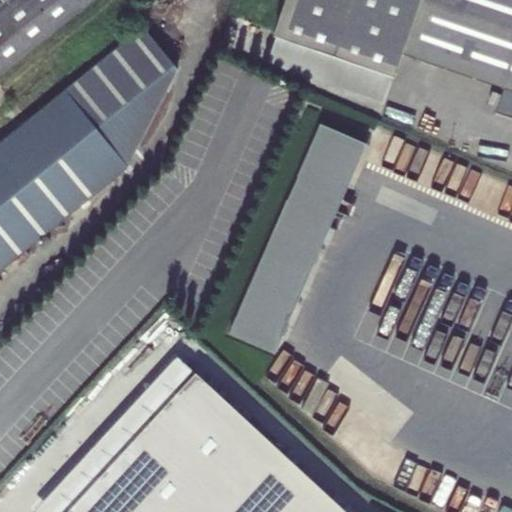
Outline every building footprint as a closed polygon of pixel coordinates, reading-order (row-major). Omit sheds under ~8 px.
[(0,0),(0,77),(94,0),(0,0)] [(511,0),(287,0),(267,62),(381,101),(401,53),(504,88),(496,112),(511,117),(511,0)] [(143,28),(0,142),(0,270),(127,167),(178,71),(143,28)] [(365,144),(320,124),(228,332),(274,353),(365,144)] [(177,356),(33,510),(35,511),(65,511),(195,372),(177,356)] [(346,511),(195,372),(65,511),(346,511)]
